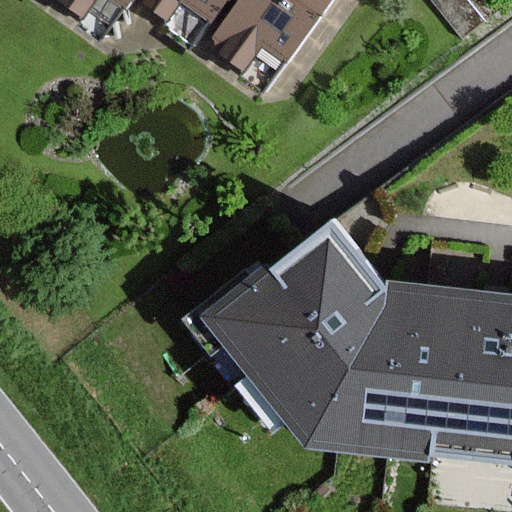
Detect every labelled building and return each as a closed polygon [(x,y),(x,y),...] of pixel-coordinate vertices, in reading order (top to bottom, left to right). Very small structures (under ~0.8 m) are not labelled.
[(111,0),(125,0),(137,8),(141,0),(68,0),(98,20),(111,0)] [(142,0),(177,23),(189,5),(221,27),(239,0),(244,0),(249,3),(218,49),(256,74),(274,48),(298,64),(342,0),(142,0)] [(511,0),(439,0),(471,40),(511,7),(511,0)] [(403,292),(342,223),(222,329),(325,446),(403,292)] [(511,467),(511,303),(403,292),(325,446),(511,467)]
